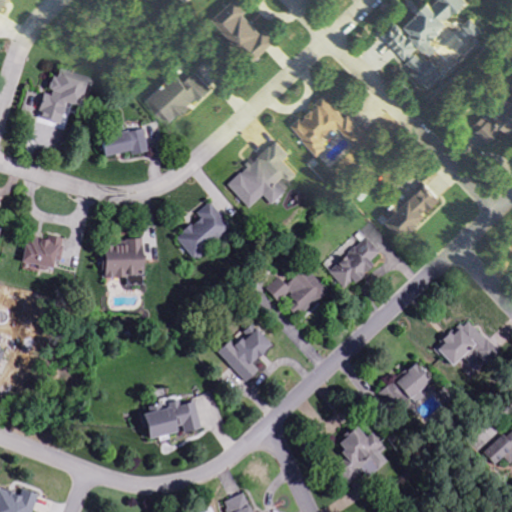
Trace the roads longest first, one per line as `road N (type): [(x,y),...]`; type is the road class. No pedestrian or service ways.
road 1 (residential): [(511,197),(224,463),(142,485),(0,437)]
road 2 (residential): [(0,161),(99,191),(160,185),(330,37)]
road 3 (residential): [(496,213),(296,0)]
road 4 (residential): [(62,0),(22,52),(0,114)]
